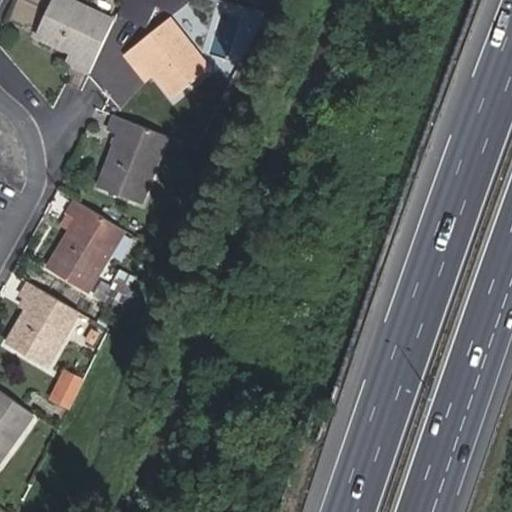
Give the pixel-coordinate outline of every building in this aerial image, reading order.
[(89,71),(113,20),(69,0),(52,0),(36,35),(68,50),(76,53),(71,63),(89,71)] [(152,25),(157,6),(178,12),(181,0),(126,0),(122,16),(152,25)] [(208,68),(169,18),(124,54),(134,66),(142,60),(172,96),(208,68)] [(76,53),(68,50),(64,59),(71,63),(76,53)] [(141,202),(167,136),(112,114),(106,130),(117,134),(97,185),(141,202)] [(87,290),(124,229),(75,198),(67,211),(77,217),(47,266),(87,290)] [(118,269),(109,286),(124,295),(133,278),(118,269)] [(46,365),(78,310),(28,280),(19,294),(23,296),(31,300),(26,310),(7,342),(46,365)] [(118,308),(124,295),(109,286),(100,281),(93,294),(118,308)] [(31,300),(23,296),(18,305),(26,310),(31,300)] [(100,331),(90,326),(83,338),(93,344),(100,331)] [(50,398),(69,408),(83,379),(64,369),(50,398)] [(0,459),(33,412),(0,389),(0,459)]
